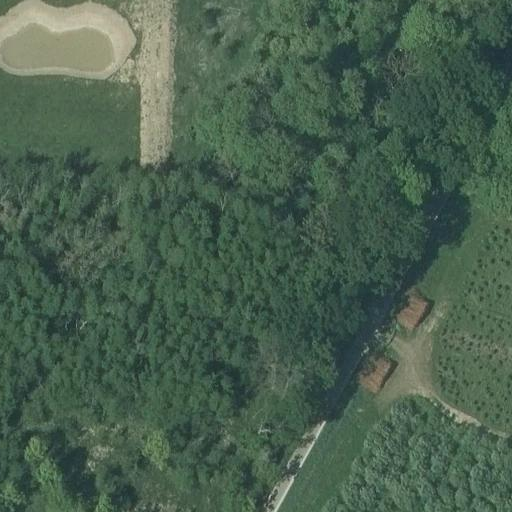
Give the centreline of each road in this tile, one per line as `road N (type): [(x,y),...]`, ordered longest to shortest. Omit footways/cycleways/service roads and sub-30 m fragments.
road 1 (unclassified): [(267,511),(511,61)]
road 2 (track): [(511,443),(443,406),(391,342),(368,329)]
